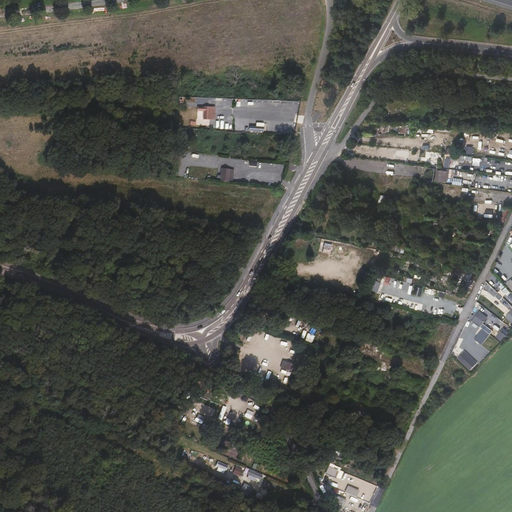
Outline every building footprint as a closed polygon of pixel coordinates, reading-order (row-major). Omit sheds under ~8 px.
[(214,120),(215,108),(197,108),(196,120),(214,120)] [(459,143),(459,135),(440,134),(440,143),(459,143)] [(489,157),(497,157),(497,150),(490,149),(489,157)] [(233,184),(234,171),(221,169),(220,183),(233,184)] [(447,184),(449,172),(437,171),(435,182),(447,184)] [(322,252),(330,253),(332,245),(324,243),(322,252)] [(376,294),(380,283),(373,281),(369,291),(376,294)] [(480,327),(487,319),(479,312),(472,321),(480,327)] [(489,337),(479,329),(472,338),(482,346),(489,337)] [(506,337),(500,332),(495,339),(501,343),(506,337)] [(263,348),(267,337),(258,333),(254,345),(263,348)] [(476,364),(463,352),(456,359),(469,371),(476,364)] [(289,371),(292,364),(282,361),(280,368),(289,371)] [(272,376),(278,378),(280,372),(274,370),(272,376)] [(341,460),(343,454),(330,448),(327,454),(341,460)] [(219,461),(215,469),(224,473),(228,465),(219,461)] [(337,477),(339,471),(328,466),(325,472),(337,477)] [(356,497),(359,490),(347,486),(344,492),(356,497)] [(342,510),(346,499),(337,495),(333,506),(342,510)]
